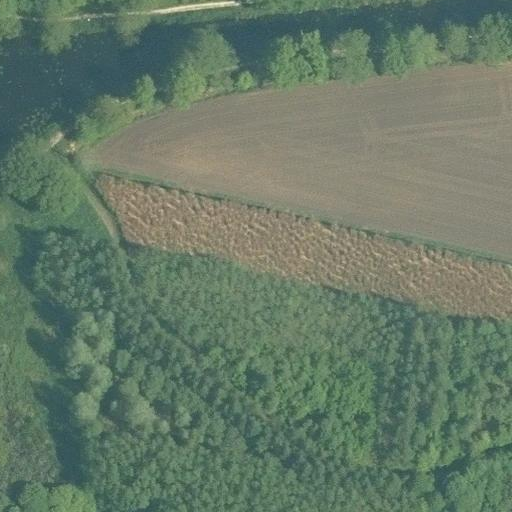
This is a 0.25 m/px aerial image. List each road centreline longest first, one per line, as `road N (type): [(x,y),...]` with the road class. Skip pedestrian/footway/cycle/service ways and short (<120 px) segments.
road 1 (track): [(511,36),(192,80),(116,105),(48,145),(0,188)]
road 2 (track): [(0,18),(56,22),(282,0)]
